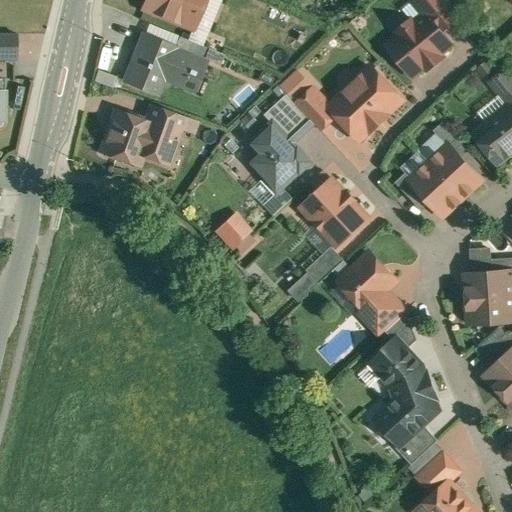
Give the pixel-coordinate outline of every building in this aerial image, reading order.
[(204,0),(148,0),(145,8),(193,28),(204,0)] [(462,13),(451,0),(414,0),(426,14),(427,13),(441,30),(462,13)] [(426,14),(415,23),(412,20),(399,31),(401,34),(389,44),(390,46),(390,51),(396,58),(401,59),(413,74),(426,64),(428,68),(442,57),(439,53),(452,43),(441,30),(427,13),(426,14)] [(16,33),(0,32),(0,59),(16,60),(16,33)] [(176,47),(145,34),(127,80),(157,93),(163,77),(185,86),(191,72),(200,76),(207,60),(205,60),(177,48),(177,47),(176,47)] [(210,48),(181,36),(176,47),(177,47),(177,48),(205,60),(210,48)] [(331,104),(330,105),(338,114),(361,139),(404,100),(372,66),(331,104)] [(511,75),(507,69),(491,82),(510,105),(511,104),(511,105),(511,75)] [(331,104),(314,87),(297,103),(314,122),(321,129),(338,114),(330,105),(331,104)] [(287,94),(265,114),(273,122),(274,121),(293,142),(314,122),(297,103),(287,94)] [(186,116),(152,103),(147,118),(155,121),(153,125),(179,135),(181,128),(186,116)] [(510,105),(475,133),(499,163),(511,152),(511,105),(511,104),(510,105)] [(138,118),(117,110),(103,151),(104,151),(105,154),(118,159),(120,157),(121,157),(126,153),(141,159),(143,154),(169,163),(179,135),(153,125),(155,121),(147,118),(139,116),(138,118)] [(196,120),(186,116),(181,128),(192,132),(196,120)] [(273,122),(251,143),(260,152),(250,161),(278,192),(311,161),(293,142),(274,121),(273,122)] [(454,132),(445,121),(436,130),(445,140),(454,132)] [(469,148),(454,132),(445,140),(449,144),(461,156),(469,148)] [(461,156),(449,144),(430,161),(464,198),(483,180),(461,156)] [(464,198),(430,161),(411,179),(416,184),(430,200),(445,215),(464,198)] [(406,173),(397,182),(407,192),(416,184),(411,179),(406,173)] [(347,192),(334,178),(302,206),(338,245),(369,216),(356,202),(357,200),(348,191),(347,192)] [(430,200),(416,184),(407,192),(422,208),(430,200)] [(240,221),(225,234),(236,246),(251,232),(240,221)] [(332,246),(307,269),(320,282),(345,259),(332,246)] [(371,252),(341,280),(366,307),(367,308),(388,289),(397,281),(371,252)] [(511,256),(493,258),(493,271),(511,269),(511,256)] [(511,269),(493,271),(466,273),(468,298),(511,294),(511,269)] [(304,302),(320,283),(309,273),(292,291),(304,302)] [(388,289),(367,308),(366,307),(361,312),(382,334),(387,330),(404,314),(408,310),(388,289)] [(511,294),(468,298),(470,323),(511,319),(511,294)] [(404,314),(387,330),(395,339),(398,337),(408,348),(418,339),(412,322),(404,314)] [(500,326),(475,349),(484,359),(496,348),(496,347),(509,336),(508,335),(500,326)] [(511,331),(508,335),(509,336),(496,347),(496,348),(504,356),(511,349),(511,331)] [(395,339),(371,361),(372,362),(384,374),(392,383),(398,399),(377,418),(400,444),(401,445),(425,423),(440,409),(436,398),(438,398),(428,371),(426,372),(423,365),(420,366),(418,368),(415,365),(417,363),(416,357),(408,348),(398,337),(395,339)] [(511,349),(504,356),(484,375),(494,386),(496,385),(503,392),(501,393),(501,394),(511,383),(511,349)] [(372,362),(360,373),(371,386),(384,374),(372,362)] [(511,383),(501,394),(502,394),(503,392),(510,400),(508,401),(511,404),(511,383)] [(439,439),(425,423),(401,445),(400,444),(397,447),(413,464),(439,439)] [(439,432),(443,447),(469,440),(465,425),(439,432)] [(445,451),(418,475),(435,494),(450,479),(451,480),(462,470),(445,451)] [(435,494),(417,511),(480,511),(451,480),(450,479),(435,494)]
